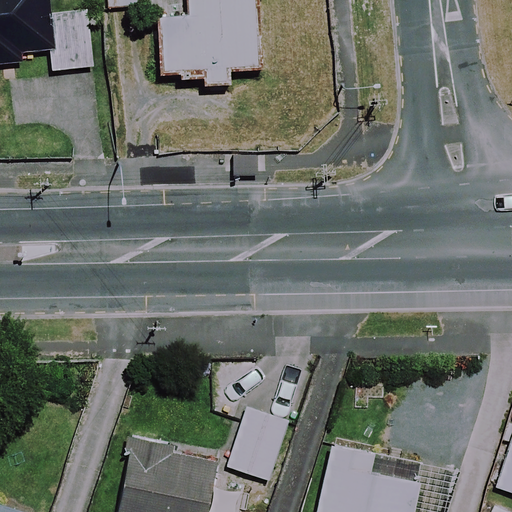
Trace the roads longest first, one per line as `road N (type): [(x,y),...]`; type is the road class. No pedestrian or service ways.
road 1 (secondary): [(458,228),(364,245),(0,252)]
road 2 (unclassified): [(435,0),(458,228)]
